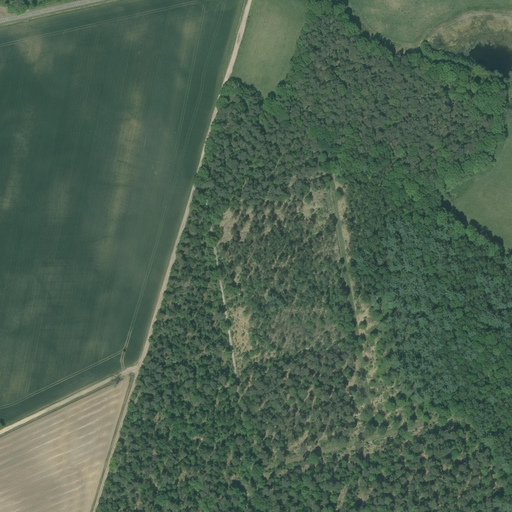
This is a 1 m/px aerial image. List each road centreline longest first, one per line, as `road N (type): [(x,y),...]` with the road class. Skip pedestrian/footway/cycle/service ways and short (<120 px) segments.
road 1 (track): [(250,0),(139,367)]
road 2 (track): [(0,432),(139,367)]
